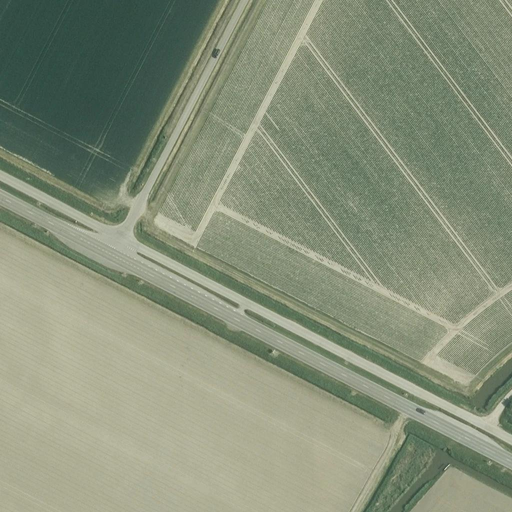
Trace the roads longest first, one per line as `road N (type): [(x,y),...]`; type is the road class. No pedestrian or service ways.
road 1 (tertiary): [(511,462),(236,320)]
road 2 (unclassified): [(511,441),(246,303)]
road 3 (unclassified): [(121,238),(244,0)]
road 4 (unclassified): [(246,303),(121,238)]
road 5 (tertiary): [(236,320),(112,256)]
road 6 (unclassified): [(121,238),(0,175)]
road 7 (tertiary): [(112,256),(0,197)]
